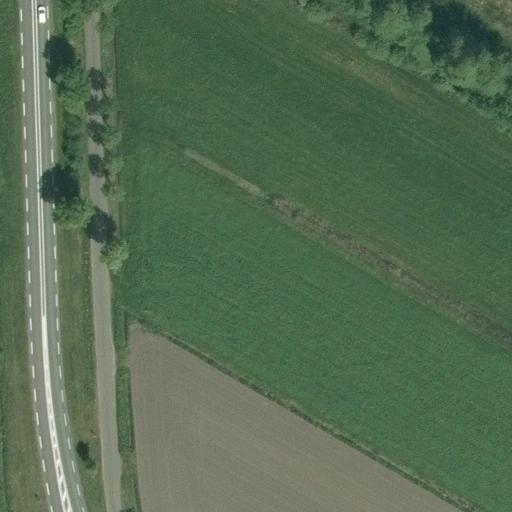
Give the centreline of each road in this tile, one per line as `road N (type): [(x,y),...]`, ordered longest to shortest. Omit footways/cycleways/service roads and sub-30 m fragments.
road 1 (primary): [(66,511),(38,292),(29,0)]
road 2 (unclassified): [(119,511),(100,0)]
